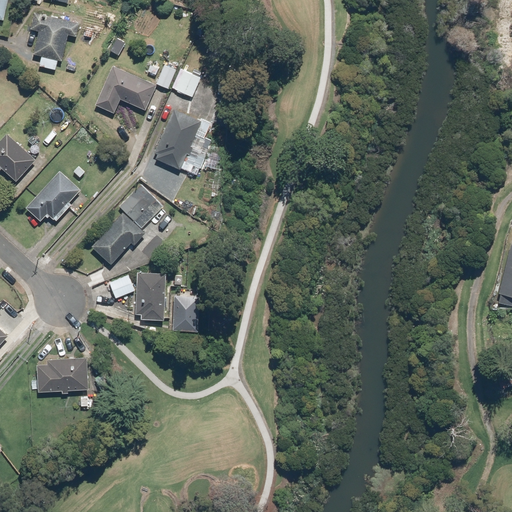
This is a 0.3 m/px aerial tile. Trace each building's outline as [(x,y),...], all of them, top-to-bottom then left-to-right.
[(0,0),(0,17),(5,19),(9,0),(0,0)] [(40,30),(35,52),(63,59),(70,33),(77,35),(81,22),(36,11),(32,28),(40,30)] [(177,69),(165,64),(157,82),(169,88),(177,69)] [(157,84),(132,73),(114,65),(97,104),(115,112),(121,98),(146,109),(157,84)] [(193,96),(201,76),(184,69),(175,88),(193,96)] [(203,119),(175,107),(154,156),(181,168),(203,119)] [(205,137),(212,122),(203,119),(197,134),(205,137)] [(0,165),(1,165),(17,180),(37,158),(8,132),(0,141),(0,165)] [(61,170),(27,207),(42,220),(49,213),(55,218),(56,217),(58,219),(72,203),(71,201),(82,189),(61,170)] [(140,184),(121,205),(144,226),(163,206),(140,184)] [(113,263),(132,241),(135,244),(146,232),(124,212),(93,245),(113,263)] [(511,242),(500,291),(501,291),(499,301),(511,303),(511,242)] [(166,318),(167,272),(139,272),(137,312),(143,313),(143,317),(166,318)] [(129,274),(110,281),(116,297),(135,290),(129,274)] [(201,295),(176,294),(174,329),(200,330),(201,295)] [(0,342),(9,333),(0,325),(0,342)] [(38,363),(40,390),(89,387),(88,356),(48,357),(48,362),(38,363)]
